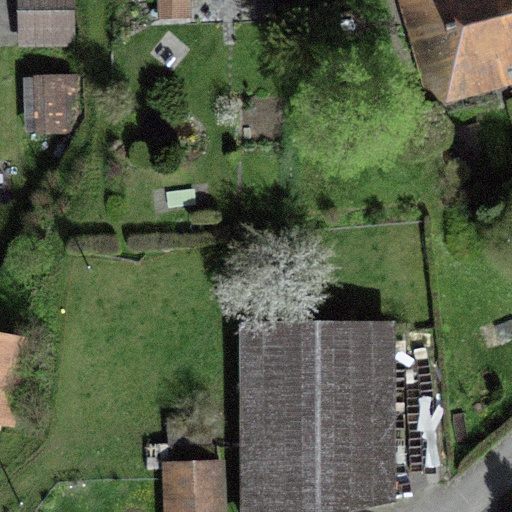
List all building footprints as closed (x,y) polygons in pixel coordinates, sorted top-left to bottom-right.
[(71,49),(71,0),(13,0),(13,49),(71,49)] [(274,7),(273,0),(168,0),(168,9),(274,7)] [(399,0),(427,106),(497,88),(474,0),(399,0)] [(511,0),(474,0),(497,88),(511,84),(511,0)] [(80,142),(80,79),(26,78),(26,141),(80,142)] [(26,336),(0,331),(0,402),(13,405),(26,336)] [(402,338),(254,340),(255,511),(353,511),(402,502),(402,338)] [(209,511),(210,447),(178,446),(176,511),(209,511)]
